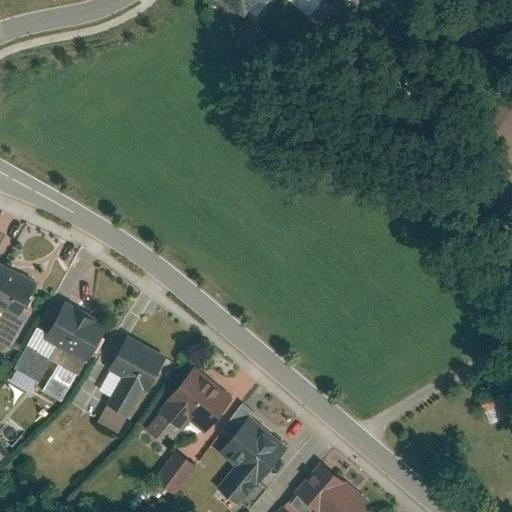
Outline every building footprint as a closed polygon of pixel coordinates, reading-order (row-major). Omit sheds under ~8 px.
[(216,0),(242,19),(256,0),(266,0),(270,3),(272,0),(216,0)] [(281,0),(317,28),(334,7),(325,0),(281,0)] [(511,72),(499,61),(453,115),(511,166),(511,72)] [(0,311),(16,319),(32,286),(0,270),(0,311)] [(63,388),(98,330),(57,305),(22,363),(63,388)] [(127,418),(163,359),(125,335),(88,394),(127,418)] [(200,432),(228,397),(190,366),(141,425),(160,441),(181,416),(200,432)] [(234,505),(283,447),(245,415),(213,452),(229,465),(211,486),(234,505)] [(170,493),(191,465),(172,451),(151,479),(170,493)] [(300,511),(357,511),(365,502),(320,465),(289,502),(300,511)] [(296,511),(283,501),(273,511),(296,511)]
